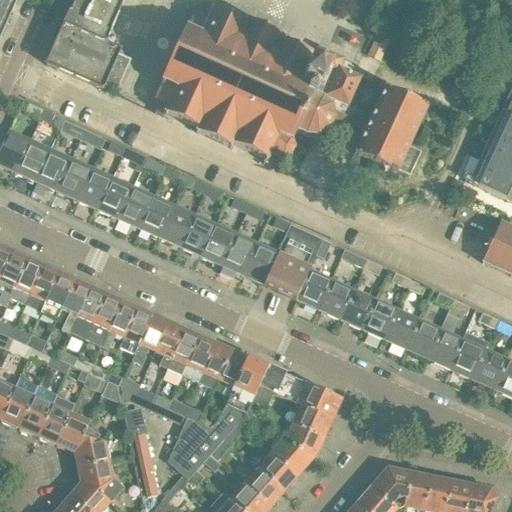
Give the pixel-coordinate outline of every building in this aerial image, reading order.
[(0,0),(0,39),(9,21),(18,0),(17,0),(0,0)] [(75,0),(70,14),(67,14),(62,26),(60,25),(59,25),(58,26),(58,27),(59,27),(60,29),(45,64),(45,65),(45,66),(46,66),(102,91),(104,87),(117,92),(130,61),(118,56),(119,52),(119,51),(118,51),(105,45),(124,0),(75,0)] [(348,107),(361,79),(340,69),(344,60),(319,48),(316,54),(315,53),(313,57),(282,43),(284,39),(281,38),(250,24),(251,24),(248,22),(246,26),(215,12),(217,9),(206,4),(201,15),(193,18),(190,23),(189,23),(187,28),(186,28),(160,84),(161,84),(159,88),(160,88),(154,101),(161,104),(155,114),(162,117),(163,114),(197,131),(196,134),(207,139),(207,138),(230,149),(233,151),(235,147),(265,161),(263,165),(274,170),(275,168),(274,167),(279,158),(282,159),(282,161),(283,161),(283,159),(291,157),(291,158),(293,157),(292,156),(295,150),(296,150),(296,148),(295,148),(293,143),(297,135),(306,139),(318,140),(329,134),(335,121),(364,134),(372,118),(348,107)] [(378,33),(366,58),(380,64),(391,39),(378,33)] [(511,204),(511,203),(511,87),(501,112),(506,114),(472,187),(511,204)] [(372,118),(364,134),(355,156),(383,169),(385,173),(389,171),(397,175),(398,172),(410,177),(420,155),(408,150),(427,109),(385,90),(372,118)] [(26,114),(40,120),(43,114),(29,107),(26,114)] [(43,114),(40,120),(54,127),(58,120),(43,114)] [(66,132),(81,139),(84,132),(70,126),(66,132)] [(30,144),(15,176),(36,185),(50,153),(55,141),(35,132),(30,144)] [(84,132),(81,139),(95,146),(99,139),(84,132)] [(0,152),(0,169),(15,176),(30,144),(8,134),(0,152)] [(107,152),(122,159),(125,151),(111,145),(107,152)] [(125,151),(122,159),(136,165),(140,158),(125,151)] [(36,185),(56,194),(70,162),(50,153),(36,185)] [(56,194),(76,204),(91,171),(70,162),(56,194)] [(149,171),(163,178),(166,170),(152,164),(149,171)] [(166,170),(163,178),(177,184),(181,177),(166,170)] [(76,204),(97,213),(112,181),(91,171),(76,204)] [(97,213),(118,223),(133,191),(112,181),(97,213)] [(190,190),(204,196),(207,189),(193,182),(190,190)] [(207,189),(204,196),(219,203),(222,196),(207,189)] [(118,223),(138,232),(153,199),(133,191),(118,223)] [(138,232),(159,241),(173,209),(153,199),(138,232)] [(234,201),(231,209),(236,211),(245,216),(249,208),(240,204),(234,201)] [(249,208),(245,216),(260,222),(263,215),(255,211),(249,208)] [(159,241),(179,250),(194,218),(173,209),(159,241)] [(179,250),(201,260),(216,228),(194,218),(179,250)] [(272,228),(287,235),(291,227),(275,220),(272,228)] [(511,230),(500,225),(494,237),(490,236),(486,244),(490,246),(481,265),(511,278),(511,230)] [(295,303),(310,270),(309,270),(315,257),(322,242),(291,227),(287,235),(278,256),(263,288),(263,289),(295,303)] [(236,237),(216,228),(201,260),(222,270),(236,237)] [(222,270),(243,279),(257,247),(236,237),(222,270)] [(322,241),(322,242),(315,257),(324,261),(330,245),(322,241)] [(243,279),(263,288),(278,256),(257,247),(243,279)] [(0,279),(12,253),(5,250),(4,252),(0,249),(0,279)] [(340,260),(362,270),(366,262),(344,252),(340,260)] [(0,306),(6,309),(10,301),(27,262),(19,258),(18,256),(12,253),(0,279),(0,295),(1,296),(0,298),(0,306)] [(10,301),(25,308),(29,298),(43,267),(37,264),(35,266),(27,262),(10,301)] [(366,262),(362,270),(378,277),(381,269),(366,262)] [(25,308),(40,315),(58,276),(50,273),(50,270),(43,267),(29,298),(25,308)] [(295,302),(295,303),(317,313),(330,283),(308,273),(295,302)] [(391,283),(406,290),(410,282),(395,275),(391,283)] [(56,322),(61,312),(75,281),(68,279),(66,280),(58,276),(40,315),(56,322)] [(69,336),(72,329),(89,290),(81,287),(81,284),(75,281),(61,312),(68,316),(61,332),(69,336)] [(410,282),(406,290),(421,297),(425,289),(410,282)] [(330,283),(317,313),(339,323),(352,293),(330,283)] [(72,329),(69,335),(85,342),(106,296),(100,293),(98,294),(89,290),(72,329)] [(352,293),(339,323),(361,332),(374,303),(352,293)] [(435,303),(450,310),(454,302),(439,295),(435,303)] [(106,296),(85,342),(101,349),(121,305),(113,301),(112,298),(106,296)] [(454,302),(450,310),(447,317),(457,321),(460,323),(463,317),(465,318),(465,317),(469,309),(454,302)] [(374,303),(361,332),(382,342),(396,313),(374,303)] [(115,336),(124,340),(137,310),(131,307),(129,308),(121,305),(101,349),(108,352),(115,336)] [(137,310),(124,340),(119,350),(134,357),(152,319),(144,315),(144,313),(137,310)] [(396,313),(382,342),(405,352),(418,323),(396,313)] [(478,324),(493,331),(497,322),(482,315),(478,324)] [(440,333),(427,362),(448,372),(461,342),(450,337),(457,321),(447,317),(441,330),(440,333)] [(146,351),(155,355),(169,324),(162,321),(160,322),(152,319),(134,357),(131,364),(140,368),(145,358),(143,357),(146,351)] [(511,329),(497,322),(493,331),(509,338),(511,330),(511,329)] [(418,323),(405,352),(427,362),(440,333),(418,323)] [(0,335),(10,340),(14,331),(0,324),(0,335)] [(158,368),(166,372),(184,333),(175,329),(175,327),(169,324),(155,355),(163,358),(158,368)] [(25,347),(30,338),(14,331),(10,340),(13,342),(25,347)] [(166,372),(181,378),(200,338),(194,335),(192,336),(184,333),(166,372)] [(0,348),(8,353),(9,351),(13,342),(10,340),(0,335),(0,348)] [(461,342),(448,372),(470,382),(484,352),(487,345),(465,335),(461,342)] [(41,355),(46,345),(30,338),(25,347),(33,350),(41,355)] [(181,378),(197,385),(215,347),(207,343),(207,341),(200,338),(181,378)] [(33,350),(25,347),(13,342),(9,351),(8,353),(28,361),(28,360),(33,350)] [(41,355),(51,359),(52,359),(54,355),(50,346),(46,344),(46,345),(41,355)] [(215,347),(197,385),(213,392),(217,383),(231,352),(225,349),(223,350),(215,347)] [(28,360),(47,368),(51,359),(41,355),(33,350),(28,360)] [(221,396),(228,400),(246,361),(238,357),(238,355),(231,352),(217,383),(225,387),(221,396)] [(484,352),(470,382),(492,392),(505,362),(484,352)] [(61,353),(57,362),(60,363),(72,369),(76,360),(61,353)] [(57,362),(52,359),(51,359),(47,368),(56,372),(60,363),(57,362)] [(87,375),(88,376),(92,367),(76,360),(72,369),(81,373),(87,375)] [(250,403),(257,389),(265,369),(246,361),(228,400),(217,425),(207,432),(197,427),(186,421),(167,465),(187,482),(191,478),(196,472),(203,464),(207,459),(209,458),(222,442),(235,427),(245,416),(250,403)] [(511,365),(505,362),(492,392),(511,400),(511,365)] [(104,383),(105,382),(108,374),(92,367),(88,376),(104,383)] [(257,389),(280,400),(289,378),(266,368),(265,369),(257,389)] [(84,383),(87,375),(81,373),(77,382),(83,385),(84,383)] [(105,382),(120,389),(124,381),(108,374),(105,382)] [(107,385),(104,383),(88,376),(87,375),(84,383),(83,385),(82,386),(102,396),(107,385)] [(294,406),(299,409),(331,422),(340,401),(306,385),(289,378),(280,400),(294,406)] [(14,391),(0,422),(1,422),(1,424),(9,428),(11,427),(17,429),(19,430),(37,389),(19,380),(14,390),(14,391)] [(119,391),(135,398),(139,390),(140,387),(124,380),(124,381),(120,389),(119,391)] [(0,421),(0,422),(14,391),(0,384),(0,421)] [(117,389),(107,385),(102,396),(120,404),(117,389)] [(37,389),(19,430),(20,433),(28,436),(30,435),(35,437),(38,439),(56,398),(57,397),(37,389)] [(257,389),(250,403),(259,408),(259,407),(265,410),(271,396),(257,389)] [(135,398),(151,405),(155,397),(139,390),(135,398)] [(151,405),(167,412),(170,404),(155,397),(151,405)] [(49,443),(56,447),(70,416),(74,406),(56,398),(38,439),(39,441),(46,444),(49,443)] [(167,412),(182,419),(186,409),(171,402),(170,404),(167,412)] [(250,403),(245,416),(253,421),(259,408),(250,403)] [(186,421),(197,427),(201,418),(201,416),(186,409),(182,419),(186,421)] [(299,409),(290,427),(323,441),(331,422),(299,409)] [(75,456),(86,432),(89,424),(70,416),(56,447),(57,447),(57,450),(65,453),(67,452),(75,455),(75,456)] [(245,416),(235,427),(242,433),(253,421),(245,416)] [(235,427),(222,442),(229,448),(234,443),(242,433),(235,427)] [(284,440),(283,442),(308,464),(316,455),(318,451),(323,441),(290,427),(284,440)] [(145,430),(132,433),(133,438),(146,499),(159,497),(153,471),(156,470),(155,467),(152,467),(150,459),(153,458),(152,454),(149,455),(149,453),(152,452),(151,448),(148,449),(145,435),(146,435),(145,430)] [(75,456),(78,471),(108,465),(104,446),(90,440),(93,435),(86,432),(75,456)] [(222,442),(209,458),(215,464),(229,448),(222,442)] [(283,442),(269,457),(295,479),(308,464),(283,442)] [(269,457),(256,472),(281,495),(295,479),(269,457)] [(215,464),(209,458),(207,459),(203,464),(214,474),(220,468),(215,464)] [(81,485),(81,486),(89,489),(109,506),(122,491),(111,482),(108,465),(78,471),(81,484),(81,485)] [(386,472),(370,491),(394,511),(395,511),(402,508),(409,475),(389,471),(387,471),(386,472)] [(196,472),(191,478),(198,484),(203,479),(196,472)] [(256,472),(242,488),(268,511),(272,506),(281,495),(256,472)] [(422,511),(429,479),(409,475),(402,508),(403,508),(405,510),(415,511),(422,511)] [(442,511),(448,483),(429,479),(422,511),(442,511)] [(464,511),(469,488),(448,483),(442,511),(464,511)] [(71,498),(69,499),(84,511),(103,511),(109,506),(89,489),(81,486),(78,489),(76,489),(70,495),(71,498)] [(242,488),(230,502),(229,503),(239,511),(266,511),(268,511),(242,488)] [(490,492),(469,488),(464,511),(489,511),(494,501),(490,492)] [(394,511),(370,491),(357,506),(364,511),(394,511)] [(209,511),(239,511),(229,503),(230,502),(222,496),(209,511)] [(56,511),(84,511),(69,499),(65,504),(62,504),(57,511),(56,511)]
